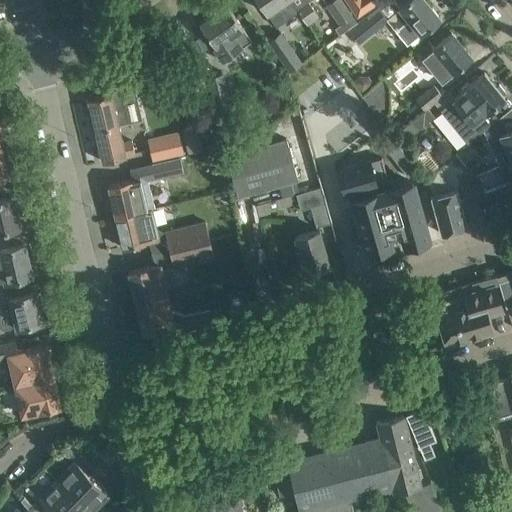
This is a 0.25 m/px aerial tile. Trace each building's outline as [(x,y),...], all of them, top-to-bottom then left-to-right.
[(289,0),(257,0),(276,26),(288,18),(297,12),(289,0)] [(289,0),(297,12),(298,11),(305,22),(316,15),(307,1),(308,0),(289,0)] [(339,24),(352,16),(340,0),(331,0),(326,4),(339,24)] [(342,0),(346,5),(355,18),(378,2),(376,0),(342,0)] [(405,0),(399,5),(394,0),(385,0),(349,30),(359,43),(388,20),(407,44),(440,17),(425,0),(405,0)] [(215,46),(213,47),(222,61),(252,40),(227,4),(199,23),(215,46)] [(298,59),(278,29),(266,37),(286,67),(298,59)] [(441,80),(451,72),(471,56),(451,31),(421,56),(441,80)] [(187,97),(207,92),(199,61),(179,66),(187,97)] [(465,87),(466,87),(440,109),(467,142),(497,117),(490,108),(504,96),(503,94),(506,92),(499,83),(496,86),(484,72),(465,87)] [(231,107),(222,73),(208,76),(216,111),(231,107)] [(373,84),(367,76),(359,75),(350,83),(359,95),(373,84)] [(361,96),(379,118),(389,110),(389,85),(383,78),(361,96)] [(442,94),(434,84),(416,99),(424,109),(442,94)] [(110,94),(88,98),(95,130),(118,125),(128,123),(123,104),(122,97),(120,91),(110,94)] [(418,128),(433,115),(427,108),(411,120),(418,128)] [(499,165),(511,158),(511,128),(505,131),(500,121),(485,133),(499,165)] [(118,125),(95,130),(102,161),(135,154),(132,140),(122,142),(118,125)] [(383,125),(373,132),(378,139),(388,131),(383,125)] [(179,131),(147,138),(152,160),(184,153),(179,131)] [(388,131),(378,139),(383,145),(393,137),(388,131)] [(226,154),(238,197),(298,180),(286,137),(226,154)] [(393,137),(383,145),(388,151),(398,144),(393,137)] [(398,144),(388,151),(393,157),(403,150),(398,144)] [(403,150),(393,157),(398,164),(407,156),(403,150)] [(428,189),(430,194),(431,201),(440,232),(463,226),(453,188),(469,175),(452,155),(425,177),(428,189)] [(179,156),(150,163),(154,179),(183,172),(179,156)] [(405,240),(406,244),(428,237),(412,181),(390,187),(381,156),(338,169),(344,193),(347,192),(351,191),(354,202),(368,251),(390,244),(388,236),(402,232),(405,240)] [(407,156),(398,164),(403,170),(412,162),(407,156)] [(507,183),(483,192),(491,218),(511,212),(511,158),(499,165),(507,183)] [(412,162),(403,170),(408,177),(417,169),(412,162)] [(108,185),(115,216),(138,211),(133,193),(143,190),(140,177),(108,185)] [(330,222),(318,185),(318,186),(295,193),(299,210),(310,207),(315,226),(330,222)] [(428,189),(420,192),(424,203),(431,201),(430,194),(428,189)] [(289,194),(255,203),(253,203),(256,216),(268,213),(268,209),(291,204),(289,194)] [(0,230),(19,226),(12,195),(0,197),(0,230)] [(158,239),(151,208),(138,211),(115,216),(122,247),(158,239)] [(165,231),(169,249),(209,239),(206,222),(165,231)] [(319,229),(294,236),(304,271),(329,264),(319,229)] [(173,267),(213,258),(209,239),(169,249),(173,267)] [(5,280),(30,274),(23,243),(0,248),(0,278),(4,278),(5,280)] [(135,302),(167,295),(160,263),(128,271),(135,302)] [(499,281),(498,282),(499,285),(506,308),(507,307),(506,306),(511,304),(511,275),(511,276),(511,280),(500,284),(499,281)] [(436,314),(438,319),(440,327),(437,330),(440,341),(445,341),(446,345),(492,331),(487,315),(502,310),(495,284),(464,294),(467,305),(436,314)] [(41,321),(34,291),(7,298),(5,291),(0,292),(0,327),(2,329),(16,326),(16,327),(41,321)] [(167,295),(135,302),(142,333),(174,325),(167,295)] [(439,295),(419,301),(422,311),(443,304),(439,295)] [(181,335),(216,327),(212,309),(177,317),(181,335)] [(17,351),(15,340),(0,343),(0,358),(8,356),(8,353),(17,351)] [(15,384),(21,382),(30,380),(30,379),(53,374),(46,344),(24,349),(17,351),(8,353),(8,356),(9,356),(15,384)] [(383,349),(372,352),(375,364),(387,361),(383,349)] [(30,379),(30,380),(21,382),(15,384),(21,414),(38,410),(38,412),(61,407),(53,374),(30,379)] [(489,417),(491,417),(511,411),(511,394),(508,376),(481,383),(489,417)] [(422,407),(405,414),(413,432),(419,445),(424,459),(435,454),(429,441),(436,438),(430,425),(422,407)] [(422,484),(405,414),(377,421),(381,438),(393,486),(394,491),(422,484)] [(393,486),(381,438),(288,460),(295,488),(300,511),(338,511),(335,500),(351,496),(393,486)] [(295,488),(288,460),(272,464),(279,491),(295,488)] [(74,462),(57,479),(57,480),(89,511),(93,508),(95,510),(104,500),(103,498),(107,494),(105,492),(107,490),(97,481),(95,482),(74,462)] [(211,497),(195,502),(197,511),(243,511),(234,477),(233,478),(230,467),(205,474),(208,484),(208,485),(211,497)] [(57,480),(45,492),(39,498),(53,511),(88,511),(89,511),(57,480)] [(350,511),(354,507),(351,496),(335,500),(338,511),(350,511)]
